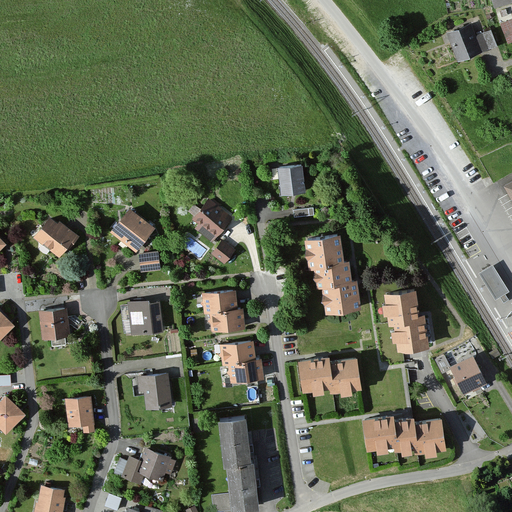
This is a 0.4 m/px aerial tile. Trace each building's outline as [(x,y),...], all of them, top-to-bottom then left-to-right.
[(509,0),(489,0),(492,9),(510,3),(509,0)] [(511,40),(511,18),(500,23),(508,42),(511,40)] [(470,25),(449,33),(459,59),(494,45),(488,31),(474,36),(470,25)] [(300,165),(276,167),(280,197),(303,194),(300,165)] [(231,219),(205,200),(190,221),(217,240),(231,219)] [(152,227),(127,208),(108,233),(133,252),(152,227)] [(75,237),(48,216),(32,238),(59,259),(75,237)] [(343,262),(339,235),(303,241),(307,269),(313,268),(315,287),(320,286),(351,281),(348,261),(343,262)] [(233,252),(220,242),(209,255),(222,265),(233,252)] [(158,251),(138,253),(140,273),(160,271),(158,251)] [(495,298),(510,290),(492,262),(478,271),(495,298)] [(351,281),(320,286),(324,315),(361,310),(357,280),(351,281)] [(414,289),(387,293),(391,322),(396,321),(400,347),(430,342),(426,314),(418,315),(414,289)] [(233,291),(200,294),(202,313),(209,312),(235,310),(233,291)] [(158,300),(125,303),(129,335),(161,332),(158,300)] [(65,309),(37,312),(40,341),(69,338),(65,309)] [(235,310),(209,312),(211,332),(243,329),(242,309),(235,310)] [(0,313),(0,339),(13,327),(0,313)] [(250,341),(217,345),(220,365),(227,364),(253,360),(250,341)] [(473,356),(452,367),(465,392),(486,381),(473,356)] [(328,357),(300,361),(304,388),(331,385),(331,389),(359,385),(356,358),(328,361),(328,357)] [(259,359),(253,360),(227,364),(230,383),(262,378),(259,359)] [(10,373),(0,373),(0,384),(11,384),(10,373)] [(167,374),(139,377),(143,411),(171,407),(167,374)] [(6,393),(0,398),(0,426),(5,431),(25,412),(6,393)] [(89,397),(64,399),(67,428),(92,426),(89,397)] [(410,422),(409,416),(393,419),(393,415),(365,419),(369,446),(396,442),(397,446),(413,444),(410,422)] [(247,417),(218,421),(224,466),(251,462),(247,417)] [(441,418),(410,422),(413,444),(414,450),(445,446),(441,418)] [(137,461),(127,457),(119,478),(139,485),(142,475),(161,481),(170,457),(142,448),(137,461)] [(251,462),(224,466),(231,511),(258,507),(251,462)] [(60,511),(65,489),(42,484),(35,511),(60,511)] [(117,506),(121,493),(109,490),(105,502),(117,506)]
